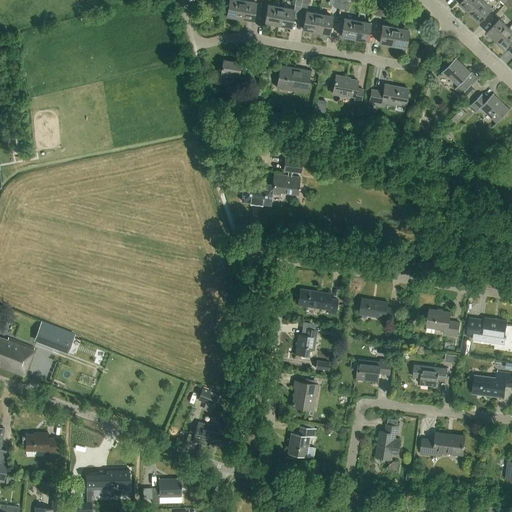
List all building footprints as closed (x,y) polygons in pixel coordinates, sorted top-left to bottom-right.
[(239,18),(242,0),(228,0),(226,16),(239,18)] [(242,0),(239,18),(252,20),(255,2),(242,0)] [(470,12),(481,0),(462,0),(460,3),(470,12)] [(483,0),(481,0),(470,12),(479,21),(492,8),(483,0)] [(277,25),(280,7),(268,4),(264,22),(277,25)] [(295,5),(294,9),(280,7),(277,25),(290,27),(292,18),(298,19),(301,6),(295,5)] [(315,31),(318,13),(305,11),(302,29),(315,31)] [(318,13),(315,31),(328,34),(332,16),(318,13)] [(353,38),(357,20),(343,18),(340,36),(353,38)] [(497,41),(510,27),(500,18),(487,32),(497,41)] [(357,20),(353,38),(366,40),(370,22),(357,20)] [(392,45),(395,27),(382,24),(378,42),(392,45)] [(395,27),(392,45),(405,47),(408,29),(395,27)] [(511,29),(510,27),(497,41),(507,50),(511,44),(511,29)] [(461,95),(472,84),(466,78),(472,72),(457,58),(444,71),(460,85),(455,90),(461,95)] [(242,77),(245,62),(238,61),(238,63),(223,60),(220,78),(237,81),(238,76),(242,77)] [(306,93),(310,71),(280,66),(276,88),(306,93)] [(361,103),(363,90),(356,88),(358,81),(346,79),(347,78),(336,76),(333,94),(354,98),(354,102),(361,103)] [(405,106),(408,89),(385,84),(383,92),(371,90),(369,104),(383,106),(384,102),(405,106)] [(474,90),(470,86),(461,95),(466,99),(474,90)] [(498,121),(511,108),(494,92),(488,98),(482,93),(471,105),(477,111),(482,106),(498,121)] [(318,99),(315,111),(324,113),(327,101),(318,99)] [(460,109),(452,117),(456,122),(464,114),(460,109)] [(291,177),(292,172),(300,173),(302,159),(284,156),(283,171),(288,172),(287,176),(274,174),(273,185),(244,181),(241,201),(270,205),(271,195),(281,196),(281,193),(297,195),(300,178),(291,177)] [(335,314),(338,300),(330,299),(331,294),(300,289),(297,305),(328,310),(328,313),(335,314)] [(393,321),(396,309),(388,307),(388,302),(363,298),(360,314),(386,318),(385,320),(393,321)] [(458,335),(460,322),(450,321),(451,312),(429,309),(426,326),(444,329),(443,333),(458,335)] [(470,318),(468,336),(473,337),(473,333),(481,334),(480,342),(503,345),(504,338),(506,321),(485,318),(485,320),(470,318)] [(75,334),(41,321),(33,341),(67,354),(75,334)] [(313,351),(316,330),(305,328),(304,334),(298,334),(295,354),(307,356),(308,350),(313,351)] [(0,336),(0,368),(22,377),(33,348),(8,338),(8,340),(0,336)] [(469,354),(471,342),(464,341),(462,353),(469,354)] [(446,360),(458,361),(458,354),(447,353),(446,360)] [(390,373),(392,361),(381,359),(381,362),(359,360),(357,379),(379,381),(380,372),(390,373)] [(446,381),(448,369),(415,365),(414,377),(422,378),(421,385),(437,387),(438,380),(446,381)] [(511,387),(511,383),(511,373),(496,372),(495,378),(475,375),(473,393),(504,396),(505,387),(511,387)] [(314,398),(317,384),(294,380),(293,388),(294,388),(291,407),(311,410),(313,398),(314,398)] [(213,406),(217,395),(213,393),(215,389),(203,384),(197,400),(213,406)] [(207,445),(208,445),(208,443),(215,445),(215,443),(227,445),(231,428),(220,426),(219,427),(197,422),(192,441),(207,445)] [(398,434),(399,426),(387,424),(385,432),(380,431),(376,457),(386,458),(389,463),(389,468),(397,471),(397,462),(393,461),(391,459),(392,459),(393,453),(399,454),(400,447),(401,440),(395,439),(396,434),(398,434)] [(305,454),(306,446),(308,436),(314,437),(316,429),(313,428),(300,426),(299,426),(298,434),(290,433),(286,454),(305,457),(305,454)] [(43,453),(58,452),(57,438),(48,438),(48,432),(39,433),(39,434),(25,434),(26,450),(43,450),(43,453)] [(463,456),(465,436),(436,432),(435,440),(422,439),(420,454),(440,456),(440,453),(463,456)] [(86,489),(130,488),(129,469),(107,469),(107,472),(86,473),(86,489)] [(151,488),(152,499),(152,503),(159,503),(159,496),(181,495),(181,477),(158,477),(158,488),(151,488)] [(59,511),(61,497),(53,496),(52,510),(35,508),(34,509),(36,509),(35,511),(59,511)] [(70,501),(69,511),(90,511),(90,501),(70,501)]
